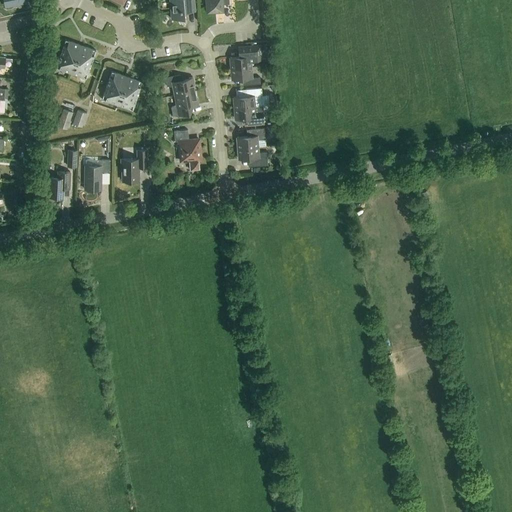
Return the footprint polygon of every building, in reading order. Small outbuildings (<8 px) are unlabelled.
[(184,10),(194,9),(193,0),(169,0),(171,19),(184,18),(184,10)] [(223,4),(229,4),(228,0),(205,0),(206,13),(223,12),(223,4)] [(95,50),(65,40),(55,68),(86,78),(95,50)] [(231,68),(251,67),(250,60),(262,59),(261,52),(261,44),(238,46),(239,57),(230,57),(231,68)] [(174,61),(154,66),(156,72),(176,67),(174,61)] [(252,77),(251,67),(231,68),(232,79),(244,78),(245,85),(260,83),(260,77),(252,77)] [(142,82),(111,71),(102,99),(132,110),(142,82)] [(173,87),(174,95),(194,91),(192,78),(181,80),(179,74),(165,77),(166,86),(173,87)] [(0,97),(8,99),(9,89),(0,88),(0,97)] [(233,97),(234,108),(262,106),(262,99),(261,88),(246,89),(246,96),(233,97)] [(194,91),(174,95),(176,104),(171,107),(172,115),(187,112),(192,105),(197,104),(194,91)] [(262,106),(234,108),(235,119),(242,119),(243,125),(264,124),(263,112),(262,106)] [(57,126),(66,129),(72,112),(63,109),(57,126)] [(82,127),(86,113),(77,110),(73,124),(82,127)] [(257,140),(265,139),(264,128),(249,129),(249,136),(236,137),(237,148),(258,146),(257,140)] [(180,161),(189,160),(190,170),(199,169),(198,159),(200,159),(198,139),(188,140),(187,129),(174,131),(175,141),(179,141),(180,161)] [(258,152),(258,146),(237,148),(238,159),(251,158),(252,166),(267,165),(266,152),(258,152)] [(67,149),(66,166),(76,166),(77,150),(67,149)] [(138,167),(147,167),(147,150),(137,150),(137,158),(121,159),(121,168),(122,168),(122,181),(139,180),(139,171),(138,171),(138,167)] [(109,172),(110,160),(101,159),(101,166),(85,166),(84,189),(101,189),(101,172),(109,172)] [(63,197),(63,195),(63,188),(69,189),(70,172),(58,171),(58,177),(50,177),(49,197),(63,197)] [(361,233),(368,232),(367,216),(360,217),(361,233)]
